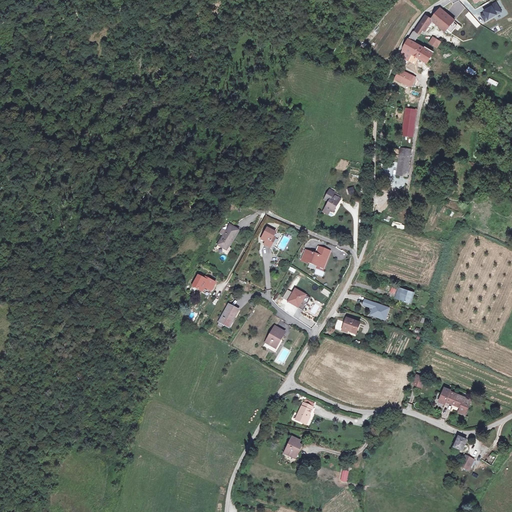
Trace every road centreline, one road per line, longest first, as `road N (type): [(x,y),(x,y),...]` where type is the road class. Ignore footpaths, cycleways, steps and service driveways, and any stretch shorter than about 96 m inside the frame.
road 1 (unclassified): [(447,0),(416,21),(381,100),(371,222),(358,262)]
road 2 (unclassified): [(511,416),(459,432),(407,412),(351,410),(288,382)]
road 3 (unclassified): [(288,382),(245,451),(226,511)]
road 4 (residential): [(358,262),(347,248),(234,197)]
